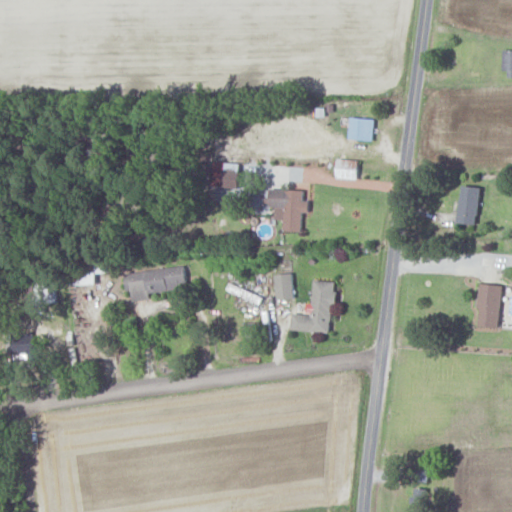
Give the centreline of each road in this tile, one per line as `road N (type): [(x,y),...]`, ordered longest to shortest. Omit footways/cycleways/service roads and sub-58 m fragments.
road 1 (residential): [(365,511),(430,0)]
road 2 (residential): [(0,398),(65,399),(380,358)]
